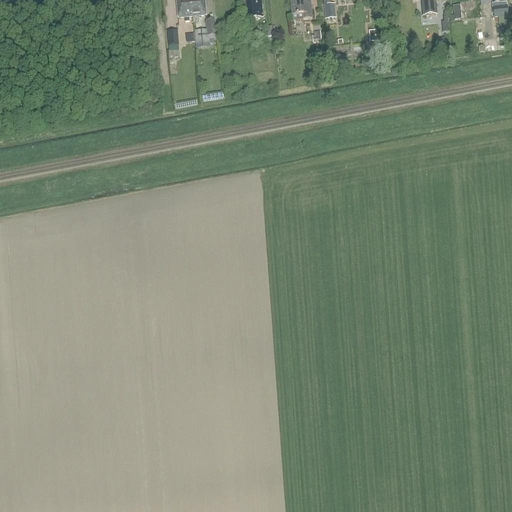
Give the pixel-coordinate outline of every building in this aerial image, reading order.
[(190,18),(192,18),(190,0),(176,1),(178,19),(185,19),(185,23),(190,22),(190,18)] [(198,18),(206,17),(204,0),(194,0),(190,0),(192,18),(192,23),(198,23),(198,18)] [(245,0),(247,20),(263,18),(261,0),(245,0)] [(303,21),(312,20),(311,4),(305,5),(304,0),(290,0),(292,17),(303,16),(303,21)] [(427,0),(428,1),(422,1),(423,15),(424,17),(438,16),(436,0),(437,0),(427,0)] [(492,0),(495,19),(508,17),(507,7),(502,8),(500,0),(492,0)] [(334,5),(323,6),(325,20),(336,19),(334,5)] [(460,11),(453,12),(454,21),(461,20),(460,11)] [(206,32),(193,33),(194,45),(215,43),(214,21),(205,21),(206,32)] [(169,52),(179,52),(177,31),(167,32),(169,52)] [(314,37),(312,38),(313,45),(321,44),(320,33),(314,34),(314,37)] [(435,43),(439,53),(448,50),(444,39),(435,43)]
